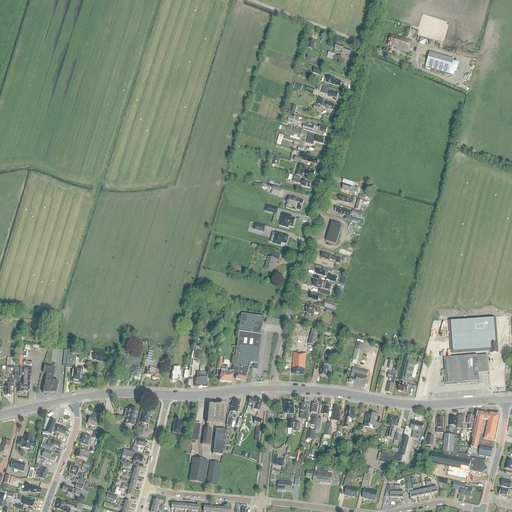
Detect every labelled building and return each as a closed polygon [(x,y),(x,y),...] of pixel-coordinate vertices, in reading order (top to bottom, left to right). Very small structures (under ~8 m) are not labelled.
[(410,44),(414,31),(407,28),(404,38),(396,36),(395,37),(390,36),(387,45),(393,47),(392,48),(409,53),(411,44),(410,44)] [(306,48),(313,50),(315,41),(308,40),(306,48)] [(345,54),(349,55),(351,49),(343,47),(344,45),(336,43),(334,49),(342,52),(341,53),(345,55),(345,54)] [(425,67),(449,74),(454,59),(429,53),(425,67)] [(464,61),(462,71),(469,72),(471,62),(464,61)] [(336,86),(336,85),(340,87),(341,82),(337,81),(338,81),(334,80),(334,78),(328,76),(328,79),(325,78),(324,82),(336,86)] [(332,97),(336,98),(338,93),(330,90),(327,89),(325,94),(329,95),(328,97),(332,98),(332,97)] [(317,105),(321,106),(323,107),(326,107),(325,108),(329,109),(329,108),(333,110),(334,105),(327,103),(324,102),(323,102),(323,100),(318,99),(317,105)] [(313,125),(312,128),(314,128),(314,129),(319,130),(319,131),(319,132),(321,132),(326,133),(327,128),(320,126),(315,125),(313,125)] [(313,145),(314,141),(315,141),(319,143),(319,142),(323,144),(324,139),(320,138),(309,134),(306,143),(313,145)] [(313,163),(317,164),(318,159),(314,158),(305,155),(304,159),(307,160),(309,160),(308,162),(313,163)] [(295,175),(302,177),(303,173),(309,175),(313,176),(314,171),(311,170),(307,169),(307,168),(298,165),(295,175)] [(291,181),(298,183),(302,184),(301,186),(305,187),(309,188),(311,184),(303,181),(299,180),(300,177),(293,175),(291,181)] [(357,192),(358,189),(358,188),(355,187),(355,188),(351,187),(344,184),(342,189),(350,191),(354,192),(357,192)] [(270,194),(282,198),(284,190),(273,187),(270,194)] [(289,196),(286,208),(296,210),(297,210),(301,211),(304,201),(299,200),(300,199),(297,198),(297,199),(295,198),(289,196)] [(351,203),(353,204),(355,199),(352,198),(352,199),(348,198),(340,196),(339,201),(346,203),(349,204),(349,203),(350,204),(351,203)] [(278,209),(266,206),(264,212),(276,215),(278,209)] [(335,212),(339,213),(339,214),(339,215),(342,216),(343,216),(343,214),(347,215),(350,215),(351,212),(344,210),(337,207),(335,212)] [(281,218),(282,218),(281,221),(280,221),(279,225),(288,228),(288,226),(293,227),(295,219),(287,217),(288,215),(282,214),(281,218)] [(336,245),(338,237),(342,225),(332,223),(326,242),(336,245)] [(255,224),(253,230),(263,232),(265,227),(255,224)] [(272,235),(275,236),(273,243),(280,245),(281,242),(286,243),(288,236),(276,233),(272,233),(272,235)] [(349,257),(353,248),(341,243),(337,252),(349,257)] [(279,261),(280,255),(272,253),(270,258),(267,257),(264,269),(272,272),(273,267),(275,267),(277,260),(279,261)] [(336,262),(339,264),(341,259),(331,256),(331,255),(327,254),(326,254),(323,253),(321,258),(325,259),(329,261),(329,259),(336,261),(336,262)] [(332,275),(331,275),(332,271),(323,269),(322,271),(318,270),(317,274),(325,276),(327,277),(326,280),(330,281),(335,283),(337,277),(331,276),(332,275)] [(321,288),(322,288),(323,289),(329,291),(332,284),(325,282),(325,284),(323,283),(322,283),(322,282),(320,281),(320,282),(315,280),(313,286),(321,288)] [(323,307),(336,310),(337,304),(325,301),(323,307)] [(320,314),(321,309),(315,308),(313,307),(312,307),(307,306),(305,312),(313,314),(314,312),(320,314)] [(264,318),(241,315),(234,367),(239,367),(235,379),(246,383),(247,377),(250,363),(257,364),(262,335),(259,335),(264,318)] [(495,318),(449,322),(451,352),(490,349),(490,352),(494,351),(498,351),(495,318)] [(310,330),(307,344),(317,347),(320,332),(310,330)] [(352,360),(358,361),(363,344),(356,342),(352,360)] [(193,359),(201,360),(202,352),(203,352),(204,348),(196,347),(193,359)] [(148,351),(146,360),(144,365),(147,366),(146,370),(148,370),(146,375),(152,376),(151,377),(152,377),(152,379),(155,380),(156,379),(156,378),(158,379),(159,378),(160,376),(159,375),(157,375),(159,371),(154,370),(154,369),(152,368),(154,362),(149,361),(151,352),(148,351)] [(94,352),(93,359),(100,361),(108,363),(110,356),(98,353),(94,352)] [(123,353),(121,361),(122,359),(127,360),(126,365),(133,368),(131,375),(131,377),(133,377),(134,377),(134,378),(136,379),(137,379),(138,379),(138,378),(140,379),(141,375),(139,375),(140,370),(136,368),(138,363),(140,357),(139,356),(136,355),(136,357),(123,353)] [(299,374),(304,375),(306,353),(297,353),(293,353),(291,374),(296,374),(299,374)] [(81,381),(81,378),(82,368),(75,367),(76,356),(67,355),(65,368),(72,369),(70,381),(80,383),(81,381)] [(398,387),(397,391),(402,392),(406,393),(408,386),(406,385),(407,383),(405,382),(411,356),(407,355),(407,357),(405,356),(399,381),(403,382),(402,384),(399,383),(399,386),(398,386),(398,387)] [(228,367),(221,366),(222,359),(218,358),(216,369),(217,369),(216,376),(220,376),(219,378),(218,378),(218,380),(219,381),(231,383),(233,371),(229,371),(229,372),(227,372),(228,367)] [(391,360),(388,359),(388,361),(385,360),(383,367),(389,368),(391,360)] [(323,376),(327,377),(328,374),(330,374),(331,370),(328,369),(328,368),(324,367),(325,364),(321,363),(320,369),(321,369),(320,376),(321,376),(321,377),(323,377),(323,376)] [(44,384),(42,393),(56,393),(58,382),(52,380),(53,375),(55,368),(45,366),(44,366),(43,372),(42,372),(42,373),(46,373),(44,384)] [(180,376),(180,372),(179,372),(179,369),(180,367),(176,366),(176,368),(173,367),(172,372),(171,372),(171,375),(171,380),(170,380),(171,380),(172,382),(174,382),(175,381),(177,381),(178,376),(180,376)] [(31,376),(31,368),(14,368),(14,381),(18,381),(18,384),(17,384),(17,388),(18,388),(17,393),(18,393),(19,393),(21,393),(22,393),(22,391),(28,392),(29,391),(29,384),(29,376),(31,376)] [(353,368),(349,383),(354,384),(354,385),(364,388),(369,372),(353,368)] [(389,371),(388,373),(387,378),(391,379),(390,384),(388,383),(386,392),(392,394),(394,384),(395,380),(396,375),(397,372),(389,371)] [(194,387),(207,387),(207,378),(207,374),(206,374),(206,375),(201,375),(201,372),(196,372),(196,378),(194,378),(194,387)] [(11,387),(14,387),(14,379),(8,379),(8,383),(5,383),(5,386),(4,386),(4,392),(5,392),(5,396),(11,396),(11,391),(11,390),(11,388),(11,387)] [(251,409),(258,412),(261,401),(261,400),(258,399),(257,400),(256,400),(250,398),(248,404),(247,407),(252,408),(251,409)] [(232,417),(233,412),(236,412),(237,412),(239,413),(240,409),(238,408),(239,403),(238,401),(236,401),(235,401),(232,401),(228,416),(227,416),(227,426),(230,427),(233,418),(232,417)] [(284,414),(289,415),(288,419),(287,419),(286,428),(292,429),(293,423),(294,423),(294,420),(293,420),(293,415),(294,411),(293,410),(293,404),(288,404),(288,403),(286,402),(286,403),(285,403),(284,414)] [(301,403),(300,415),(301,415),(300,418),(306,419),(308,408),(307,408),(307,404),(305,404),(305,403),(303,402),(302,403),(301,403)] [(206,423),(223,425),(225,405),(215,404),(208,404),(206,423)] [(313,405),(312,405),(310,413),(314,414),(312,418),(311,418),(310,425),(316,426),(318,415),(317,415),(318,406),(316,405),(316,404),(314,404),(313,405)] [(338,421),(340,408),(339,408),(339,407),(337,407),(336,408),(332,407),(331,415),(332,415),(331,420),(338,421)] [(123,417),(123,420),(126,421),(125,424),(125,425),(127,426),(128,425),(128,424),(134,426),(138,411),(129,408),(129,409),(125,409),(123,417)] [(344,418),(343,428),(347,428),(349,419),(352,420),(352,419),(354,419),(355,418),(355,416),(354,415),(353,415),(353,410),(346,409),(346,415),(345,415),(344,418)] [(98,426),(100,427),(103,415),(94,412),(91,419),(89,418),(87,424),(88,425),(88,426),(90,426),(95,427),(96,423),(98,424),(98,426)] [(149,420),(150,414),(144,412),(141,423),(142,423),(141,426),(138,425),(138,429),(143,430),(144,427),(143,426),(144,423),(148,425),(149,421),(149,420)] [(478,413),(470,449),(477,450),(478,445),(479,445),(479,446),(480,446),(491,449),(493,441),(494,441),(499,416),(488,414),(488,415),(478,413)] [(375,423),(377,415),(372,414),(371,416),(366,414),(364,426),(369,428),(370,426),(374,427),(373,429),(379,431),(381,424),(375,423)] [(468,415),(466,424),(469,424),(468,429),(471,429),(473,430),(475,420),(473,420),(474,416),(472,416),(472,415),(470,415),(469,415),(468,415)] [(397,427),(399,419),(389,416),(387,426),(391,427),(390,429),(388,428),(386,437),(391,438),(394,426),(397,427)] [(450,418),(449,430),(452,430),(452,426),(457,426),(457,428),(460,429),(462,430),(462,423),(463,423),(464,417),(458,416),(458,418),(456,418),(455,417),(454,417),(453,418),(450,418)] [(253,424),(260,426),(262,420),(255,418),(253,424)] [(46,424),(44,428),(45,429),(44,432),(51,434),(52,432),(56,434),(54,436),(57,438),(59,434),(65,436),(67,430),(61,428),(59,427),(58,427),(58,429),(54,427),(56,421),(49,419),(47,425),(46,424)] [(175,419),(172,433),(173,433),(171,440),(181,442),(183,435),(179,434),(182,421),(180,420),(177,420),(175,419)] [(423,425),(415,423),(416,422),(411,421),(410,429),(422,432),(423,425)] [(191,443),(195,443),(195,440),(197,441),(200,424),(194,423),(191,443)] [(201,444),(209,445),(211,429),(203,428),(201,444)] [(213,454),(222,455),(225,437),(225,431),(216,429),(213,454)] [(306,439),(313,440),(315,431),(308,430),(306,439)] [(83,434),(80,443),(85,445),(88,446),(88,444),(90,445),(90,443),(91,443),(92,441),(90,440),(91,437),(88,436),(83,434)] [(19,438),(17,445),(22,446),(22,448),(26,449),(26,448),(29,449),(29,450),(30,446),(35,448),(36,442),(32,441),(33,438),(32,437),(32,438),(25,436),(25,435),(24,440),(19,438)] [(426,446),(432,446),(433,443),(434,436),(428,435),(427,442),(426,442),(426,446)] [(444,435),(442,452),(458,453),(459,447),(460,437),(453,436),(444,435)] [(50,437),(47,444),(51,446),(52,445),(56,447),(59,449),(61,443),(54,440),(54,439),(50,437)] [(399,454),(404,455),(408,438),(403,437),(399,454)] [(0,447),(0,453),(8,455),(10,447),(9,447),(10,441),(3,440),(2,445),(1,445),(0,447)] [(135,440),(134,448),(133,447),(132,450),(137,451),(138,449),(137,448),(138,446),(145,448),(146,442),(139,440),(139,441),(135,440)] [(479,451),(478,455),(490,458),(492,449),(491,449),(480,446),(479,451)] [(44,452),(42,457),(54,461),(56,457),(50,455),(51,453),(50,452),(50,451),(45,449),(45,450),(44,452)] [(135,453),(131,452),(123,449),(121,456),(130,458),(130,457),(134,458),(133,461),(141,463),(143,457),(135,455),(135,453)] [(78,451),(75,457),(80,459),(81,456),(87,459),(89,452),(82,450),(81,452),(78,451)] [(380,462),(391,465),(394,455),(382,452),(380,462)] [(456,468),(468,471),(469,470),(470,470),(470,471),(480,473),(481,472),(483,470),(481,468),(484,466),(482,464),(483,461),(485,461),(467,457),(467,455),(443,452),(442,454),(431,452),(429,462),(456,468)] [(37,457),(36,463),(38,464),(44,466),(46,461),(40,459),(37,457)] [(189,481),(204,483),(207,461),(193,458),(189,481)] [(12,460),(10,468),(23,472),(25,464),(12,460)] [(210,461),(206,484),(216,485),(220,463),(210,461)] [(38,464),(37,468),(39,469),(37,475),(39,476),(39,478),(44,480),(48,471),(43,469),(44,466),(38,464)] [(69,473),(68,477),(72,478),(73,475),(79,477),(78,478),(81,479),(83,474),(80,473),(80,472),(78,471),(79,468),(74,466),(71,465),(69,470),(70,471),(69,473)] [(312,482),(330,484),(332,474),(327,474),(328,468),(318,467),(318,472),(313,472),(313,473),(306,472),(306,478),(313,478),(312,482)] [(365,473),(361,488),(362,488),(362,487),(365,488),(364,489),(362,498),(368,500),(368,499),(374,501),(375,501),(377,492),(367,490),(371,475),(372,469),(367,468),(366,471),(365,474),(365,473)] [(456,468),(455,473),(454,473),(453,477),(458,478),(466,480),(467,479),(467,480),(468,477),(467,476),(468,471),(456,468)] [(129,472),(128,474),(132,475),(137,477),(139,470),(134,469),(133,473),(129,472)] [(128,477),(127,477),(131,478),(130,482),(136,483),(137,477),(132,475),(128,474),(128,477)] [(4,483),(2,490),(6,491),(7,484),(9,485),(11,478),(5,476),(3,483),(4,483)] [(345,477),(343,486),(344,486),(344,484),(350,486),(352,479),(346,478),(345,477)] [(428,477),(427,479),(428,481),(431,494),(437,493),(436,488),(433,488),(432,484),(431,485),(430,480),(429,481),(429,477),(428,477)] [(416,481),(415,481),(415,484),(417,497),(424,495),(423,490),(420,491),(419,487),(418,487),(417,483),(416,483),(416,481)] [(460,491),(459,494),(470,497),(472,489),(464,487),(464,484),(465,485),(465,484),(454,481),(453,489),(460,491)] [(290,491),(291,483),(279,482),(277,491),(281,492),(281,490),(290,491)] [(28,493),(28,492),(35,493),(36,492),(40,493),(40,492),(41,492),(41,490),(41,489),(35,487),(31,486),(30,486),(30,485),(25,484),(23,492),(28,493)] [(386,491),(385,497),(390,497),(390,498),(397,498),(397,485),(395,485),(394,489),(393,493),(390,493),(390,491),(387,491),(386,491)] [(63,486),(62,490),(68,492),(73,494),(78,495),(80,491),(74,489),(63,486)] [(125,487),(124,489),(128,491),(127,495),(132,497),(134,490),(125,487)] [(346,487),(344,495),(349,496),(351,496),(351,497),(352,497),(356,498),(358,489),(350,487),(347,487),(346,487)] [(511,495),(511,490),(508,490),(508,491),(500,489),(499,492),(498,494),(499,494),(498,495),(502,496),(502,497),(506,498),(507,495),(511,495)] [(35,501),(19,496),(18,500),(23,501),(22,504),(33,507),(33,506),(34,506),(34,504),(35,501)] [(154,500),(152,506),(157,508),(160,509),(161,506),(158,505),(159,501),(154,500)] [(55,509),(65,511),(69,511),(71,509),(64,507),(65,504),(58,501),(55,509)] [(120,504),(120,506),(129,509),(131,502),(125,501),(124,505),(120,503),(120,504)]
